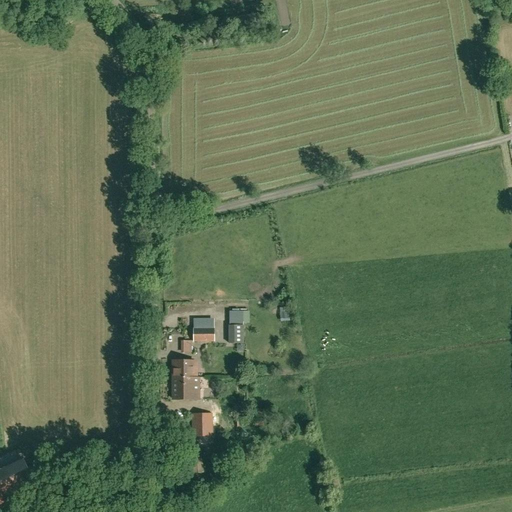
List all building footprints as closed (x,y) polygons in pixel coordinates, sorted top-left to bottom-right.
[(227,18),(230,35),(253,31),(250,15),(227,18)] [(228,325),(229,344),(244,343),(243,325),(243,311),(241,311),(231,311),(229,311),(229,325),(228,325)] [(214,341),(214,322),(193,321),(193,342),(214,341)] [(181,341),(180,353),(192,353),(192,341),(181,341)] [(194,363),(194,362),(194,361),(173,361),(173,379),(194,379),(194,372),(196,370),(196,365),(194,363)] [(194,379),(173,379),(173,400),(198,400),(198,379),(194,379)] [(236,414),(237,428),(264,426),(263,413),(236,414)] [(192,436),(212,436),(212,414),(192,414),(192,436)] [(204,472),(202,457),(177,461),(180,482),(201,479),(200,472),(204,472)] [(29,495),(40,490),(28,465),(17,470),(29,495)]
